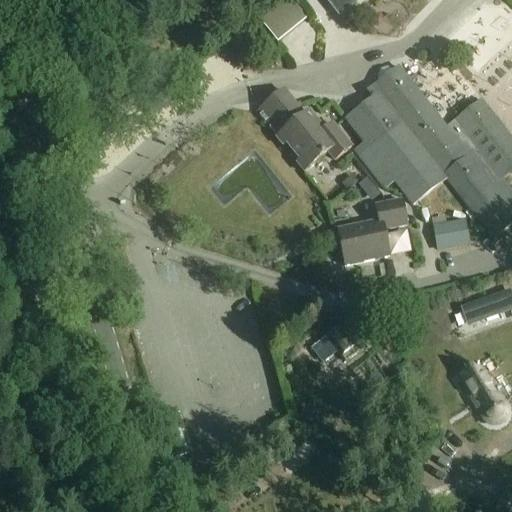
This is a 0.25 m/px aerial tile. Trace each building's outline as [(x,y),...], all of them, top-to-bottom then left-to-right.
[(280,40),(310,16),(296,0),(285,0),(263,19),(280,40)] [(325,0),(339,16),(358,0),(325,0)] [(511,140),(497,121),(487,107),(482,101),(447,129),(399,68),(366,93),(371,99),(344,122),(362,146),(354,152),(384,192),(393,186),(413,209),(447,183),(493,242),(511,227),(511,192),(503,182),(511,174),(511,140)] [(285,93),(258,112),(301,171),(325,154),(334,164),(353,150),(333,124),(324,131),(310,112),(303,118),(285,93)] [(352,177),(341,186),(347,194),(358,185),(352,177)] [(406,228),(401,205),(376,211),(380,226),(339,235),(346,267),(388,258),(383,234),(406,228)] [(465,222),(432,228),(436,253),(469,248),(465,222)] [(511,291),(495,297),(501,314),(511,309),(511,291)] [(319,345),(312,351),(323,365),(338,353),(346,363),(363,350),(355,340),(352,342),(341,328),(319,345)] [(390,342),(383,347),(393,361),(400,355),(390,342)] [(458,378),(471,400),(468,401),(484,428),(486,429),(491,430),(495,430),(497,429),(500,429),(502,428),(506,425),(507,423),(508,421),(509,419),(510,416),(510,414),(509,411),(509,408),(507,405),(500,394),(497,396),(490,386),(491,385),(492,384),(492,383),(492,381),(492,379),(491,378),(489,377),(488,376),(486,376),(484,377),(477,367),(458,378)]
